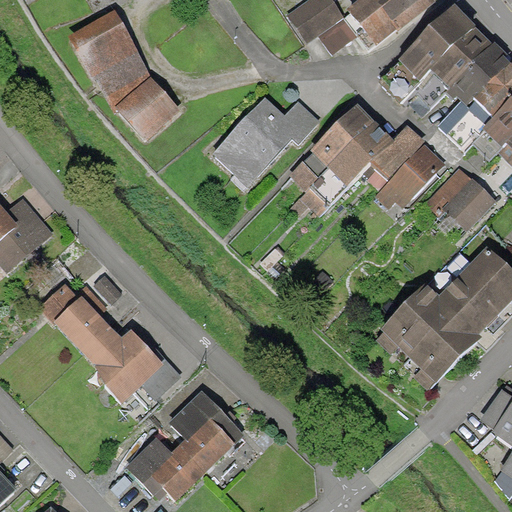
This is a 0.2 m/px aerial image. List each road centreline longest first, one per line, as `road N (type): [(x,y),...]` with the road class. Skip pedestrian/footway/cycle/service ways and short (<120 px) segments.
road 1 (residential): [(353,494),(140,283),(0,124)]
road 2 (residential): [(511,347),(353,494)]
road 3 (residential): [(0,402),(105,511)]
